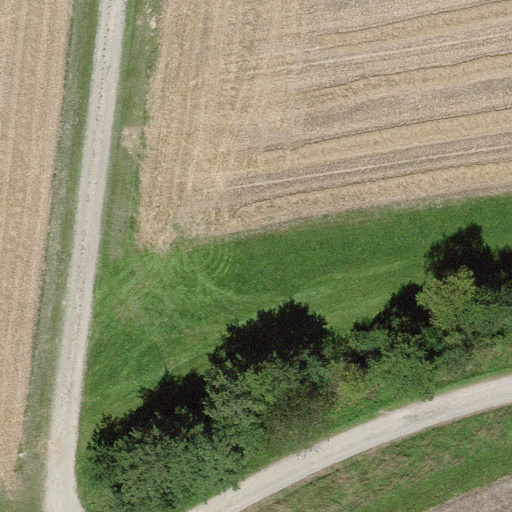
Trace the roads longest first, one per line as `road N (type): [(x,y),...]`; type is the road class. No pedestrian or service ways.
road 1 (track): [(68,511),(62,491),(124,0)]
road 2 (track): [(252,511),(511,401)]
